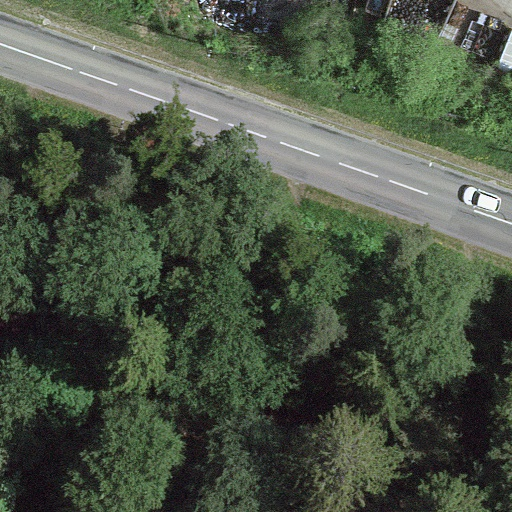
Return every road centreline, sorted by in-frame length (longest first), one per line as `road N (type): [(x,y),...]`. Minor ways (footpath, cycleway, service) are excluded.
road 1 (secondary): [(511,230),(0,49)]
road 2 (track): [(0,306),(385,487),(419,511)]
